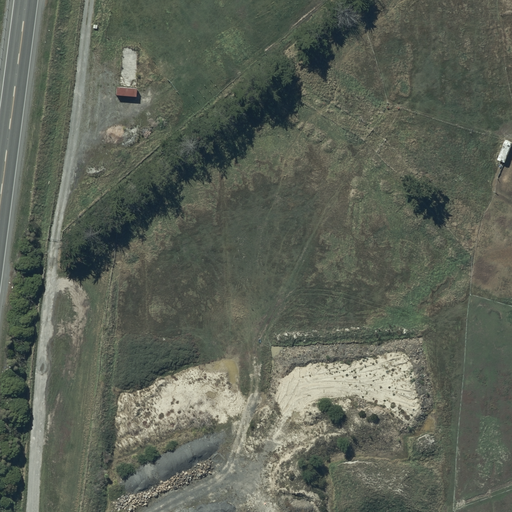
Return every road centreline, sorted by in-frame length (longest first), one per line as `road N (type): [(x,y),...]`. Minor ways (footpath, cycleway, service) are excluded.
road 1 (track): [(33,511),(89,0)]
road 2 (trunk): [(0,210),(27,0)]
